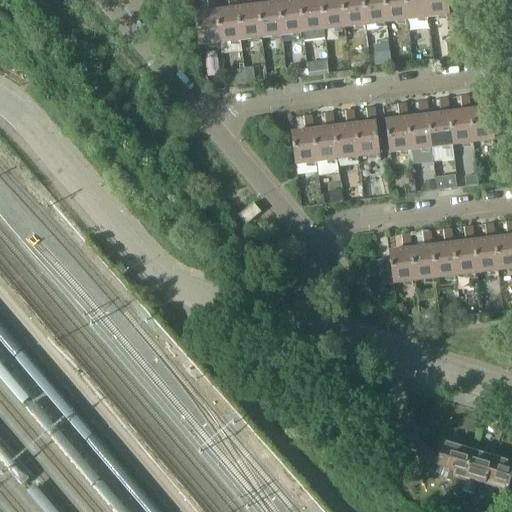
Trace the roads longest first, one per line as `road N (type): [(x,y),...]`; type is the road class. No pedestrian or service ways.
road 1 (residential): [(0,98),(172,284),(298,326)]
road 2 (residential): [(511,70),(211,111)]
road 3 (residential): [(298,326),(511,393)]
road 4 (residential): [(511,203),(333,226),(314,241)]
road 5 (residential): [(211,111),(314,241)]
road 6 (residential): [(119,0),(211,111)]
